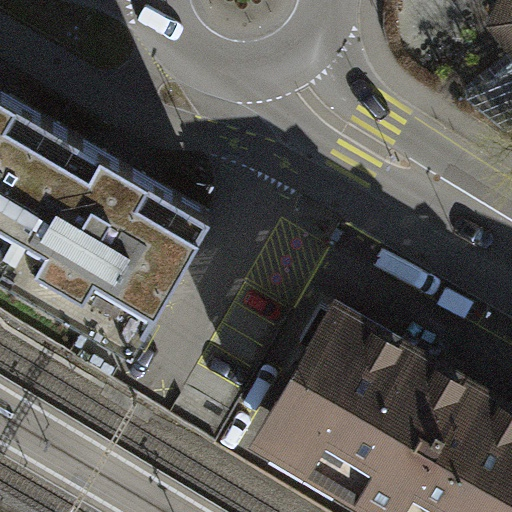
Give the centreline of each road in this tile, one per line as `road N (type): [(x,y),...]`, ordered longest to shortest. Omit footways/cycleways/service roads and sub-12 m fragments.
road 1 (secondary): [(289,59),(322,101),(369,138),(511,222)]
road 2 (secondary): [(166,13),(203,59),(231,69),(289,59)]
